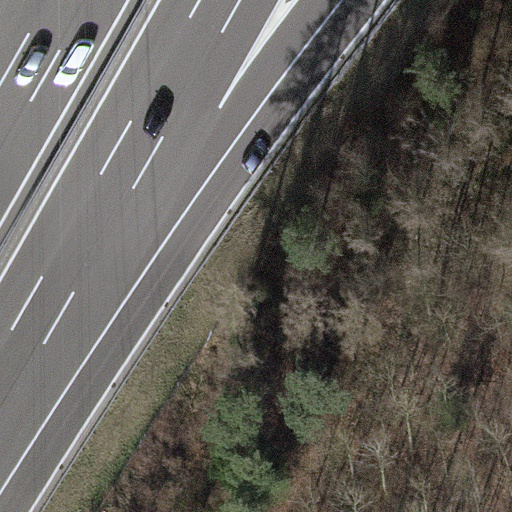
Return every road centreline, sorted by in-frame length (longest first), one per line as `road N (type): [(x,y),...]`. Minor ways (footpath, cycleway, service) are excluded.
road 1 (motorway): [(37,331),(335,0)]
road 2 (motorway): [(37,331),(222,0)]
road 3 (motorway): [(70,0),(0,124)]
